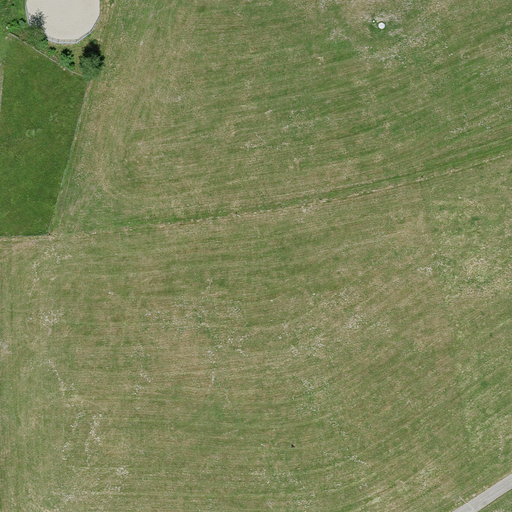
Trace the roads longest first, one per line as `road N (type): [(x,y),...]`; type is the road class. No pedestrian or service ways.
road 1 (track): [(0,239),(10,94),(0,7)]
road 2 (track): [(12,511),(0,292)]
